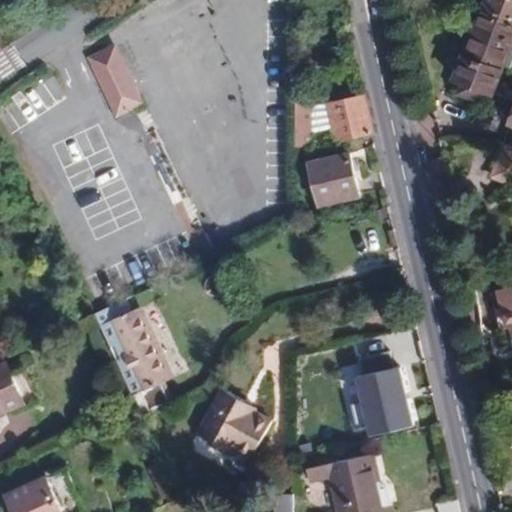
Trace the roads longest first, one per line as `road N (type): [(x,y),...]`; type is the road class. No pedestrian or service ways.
road 1 (tertiary): [(364,0),(481,511)]
road 2 (residential): [(0,74),(115,0)]
